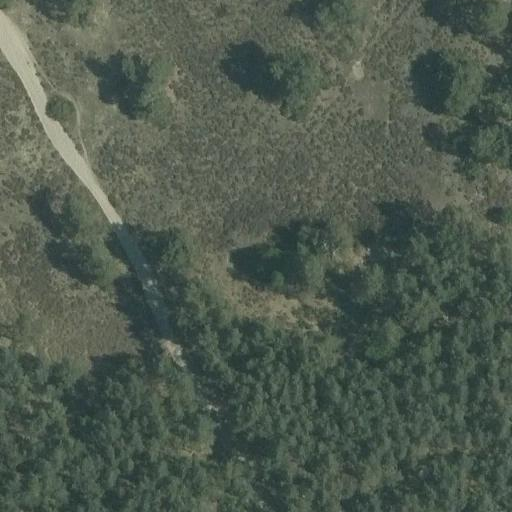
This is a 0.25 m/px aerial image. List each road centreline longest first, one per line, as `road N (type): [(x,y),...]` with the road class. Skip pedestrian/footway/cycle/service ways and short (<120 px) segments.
road 1 (track): [(268,511),(0,17)]
road 2 (track): [(511,465),(429,474),(364,511)]
